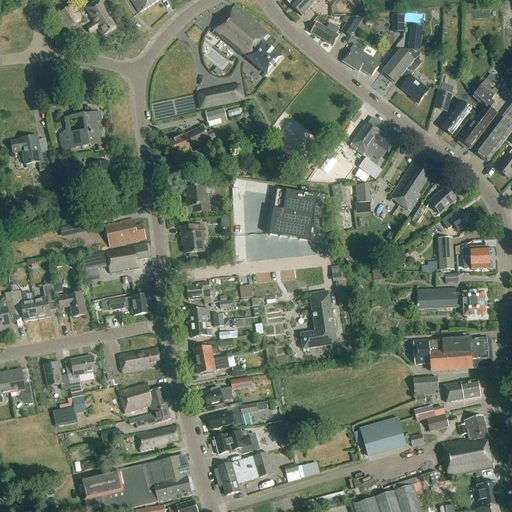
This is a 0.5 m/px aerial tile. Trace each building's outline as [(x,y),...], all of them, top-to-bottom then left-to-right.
[(103,37),(116,29),(106,13),(109,11),(101,0),(97,0),(86,8),(94,20),(92,21),(95,25),(88,29),(91,34),(98,29),(103,37)] [(131,0),(140,14),(147,9),(141,0),(131,0)] [(141,0),(147,9),(160,2),(158,0),(141,0)] [(297,0),(296,0),(291,6),(302,17),(318,0),(302,0),(302,1),(301,0),(299,0),(299,1),(297,0)] [(66,32),(82,22),(73,7),(57,17),(66,32)] [(268,36),(234,8),(213,33),(242,56),(242,55),(248,60),(248,59),(267,74),(280,58),(262,42),(268,36)] [(403,16),(393,16),(392,33),(403,33),(403,16)] [(350,19),(346,25),(341,32),(351,39),(363,20),(350,19)] [(336,35),(340,30),(330,24),(327,30),(317,24),(311,34),(333,47),(339,37),(336,35)] [(408,51),(420,52),(421,40),(409,39),(408,51)] [(371,78),(380,66),(364,55),(352,47),(342,63),(358,73),(360,71),(371,78)] [(400,50),(382,74),(395,84),(399,78),(414,61),(404,53),(400,50)] [(414,61),(400,79),(406,83),(401,89),(412,98),(411,100),(418,105),(429,91),(411,77),(421,64),(419,62),(420,52),(404,51),(404,53),(414,61)] [(470,150),(490,124),(497,114),(494,113),(490,110),(494,104),(491,102),(498,92),(504,85),(490,75),(473,98),(484,108),(459,142),(470,150)] [(238,87),(215,92),(217,104),(241,99),(238,87)] [(440,92),(438,98),(450,102),(452,95),(440,92)] [(454,139),(474,112),(460,102),(440,128),(454,139)] [(492,157),(509,135),(511,130),(511,104),(502,118),(501,118),(474,153),(486,162),(491,156),(492,157)] [(226,118),(224,113),(223,109),(205,114),(208,123),(226,118)] [(239,110),(228,112),(229,118),(240,115),(239,110)] [(67,133),(61,137),(63,150),(99,144),(94,115),(89,116),(82,117),(85,131),(70,133),(69,134),(69,135),(67,133)] [(381,159),(386,152),(388,154),(394,145),(398,138),(372,119),(368,124),(367,123),(350,147),(363,157),(365,155),(370,159),(374,154),(381,159)] [(185,136),(190,150),(209,141),(209,140),(215,137),(212,131),(206,134),(202,127),(185,136)] [(190,150),(185,136),(184,135),(167,143),(174,159),(187,153),(193,168),(197,166),(202,177),(212,173),(211,168),(207,170),(201,158),(206,156),(203,147),(191,152),(190,150)] [(20,140),(10,142),(12,155),(22,153),(24,166),(38,163),(39,172),(43,171),(48,170),(49,170),(46,153),(40,154),(37,137),(20,140)] [(511,150),(508,155),(496,171),(508,180),(511,174),(511,150)] [(341,182),(357,162),(347,155),(332,174),(341,182)] [(215,159),(219,170),(224,168),(220,157),(215,159)] [(438,175),(429,169),(416,160),(389,199),(410,213),(421,196),(429,185),(431,186),(438,175)] [(112,176),(107,176),(106,172),(109,172),(107,162),(89,165),(94,194),(104,192),(105,197),(115,195),(112,176)] [(333,174),(331,164),(319,166),(321,176),(333,174)] [(354,166),(347,176),(354,181),(361,171),(354,166)] [(335,203),(346,202),(345,184),(334,185),(335,203)] [(276,185),(268,220),(314,230),(321,195),(276,185)] [(369,185),(355,186),(357,204),(371,203),(369,185)] [(193,214),(210,213),(208,199),(207,199),(205,186),(186,188),(187,201),(185,201),(186,208),(193,208),(193,214)] [(440,215),(455,200),(445,189),(435,199),(434,198),(428,203),(440,215)] [(416,225),(426,209),(421,205),(411,222),(416,225)] [(447,230),(453,226),(458,232),(471,223),(464,212),(460,214),(457,210),(441,220),(447,230)] [(347,212),(337,214),(339,233),(346,232),(345,219),(348,218),(347,212)] [(104,227),(109,249),(145,240),(142,226),(135,228),(133,220),(120,223),(120,224),(115,226),(115,224),(104,227)] [(85,234),(83,224),(65,228),(68,237),(85,234)] [(203,226),(197,227),(180,228),(182,242),(184,242),(185,255),(204,253),(203,240),(205,240),(204,233),(203,233),(203,226)] [(454,271),(454,259),(452,239),(438,240),(439,272),(454,271)] [(146,245),(106,252),(83,256),(88,285),(92,285),(92,288),(99,287),(99,284),(100,283),(98,270),(109,268),(110,275),(137,270),(136,262),(148,260),(146,245)] [(489,270),(488,248),(470,249),(470,250),(463,251),(464,270),(471,269),(471,271),(472,271),(474,272),(476,272),(478,271),(489,270)] [(385,264),(371,265),(373,281),(386,280),(385,264)] [(335,283),(339,308),(349,306),(345,281),(344,281),(342,267),(331,268),(333,283),(335,283)] [(457,282),(457,274),(446,274),(446,282),(457,282)] [(55,302),(52,286),(51,281),(44,282),(45,287),(42,287),(44,299),(34,301),(37,320),(50,318),(48,304),(55,302)] [(210,299),(209,291),(209,284),(197,285),(198,286),(186,288),(188,302),(210,299)] [(9,286),(11,293),(15,315),(22,314),(24,323),(37,320),(34,301),(32,294),(24,295),(16,285),(9,286)] [(240,288),(241,300),(252,299),(251,287),(240,288)] [(484,313),(485,312),(485,309),(483,308),(483,301),(484,300),(484,297),(483,296),(483,293),(463,294),(456,295),(456,290),(417,291),(418,311),(456,309),(456,308),(463,308),(463,317),(484,316),(484,313)] [(0,303),(0,302),(0,331),(11,330),(9,316),(15,315),(11,293),(5,295),(5,298),(4,298),(1,301),(1,302),(0,303)] [(303,350),(337,345),(329,293),(310,296),(315,333),(301,335),(303,350)] [(72,319),(86,316),(82,294),(68,297),(68,295),(57,297),(60,310),(70,308),(72,319)] [(125,307),(132,306),(133,317),(151,314),(148,296),(108,302),(110,312),(126,310),(125,307)] [(189,312),(190,325),(206,323),(205,317),(209,317),(208,309),(189,312)] [(206,323),(190,325),(192,339),(211,337),(211,330),(206,330),(206,323)] [(219,334),(220,341),(230,340),(230,339),(237,339),(236,332),(219,334)] [(431,373),(489,369),(486,340),(471,341),(470,339),(413,343),(415,366),(430,365),(431,373)] [(230,340),(220,341),(221,348),(233,347),(233,346),(234,346),(234,340),(232,340),(230,340)] [(194,351),(196,364),(228,358),(227,357),(213,360),(212,356),(219,355),(218,347),(210,349),(210,348),(194,351)] [(139,353),(137,353),(119,357),(122,375),(143,371),(142,368),(160,365),(157,350),(139,354),(139,353)] [(67,376),(70,389),(71,395),(74,410),(85,408),(82,393),(79,376),(95,373),(92,358),(71,362),(73,374),(67,376)] [(228,358),(196,364),(198,375),(215,372),(222,370),(222,369),(229,368),(228,358)] [(61,391),(70,389),(67,376),(61,377),(58,364),(43,367),(47,388),(60,385),(61,391)] [(19,392),(20,395),(18,398),(21,400),(25,404),(28,399),(32,398),(29,383),(24,384),(21,371),(7,374),(10,394),(19,392)] [(1,396),(10,394),(7,374),(0,375),(0,404),(3,404),(1,396)] [(251,378),(231,381),(232,391),(253,388),(251,378)] [(414,396),(438,394),(437,378),(413,380),(414,396)] [(480,398),(480,397),(481,396),(480,392),(479,392),(477,381),(443,387),(447,404),(480,398)] [(149,408),(151,414),(167,410),(161,390),(149,393),(146,385),(118,393),(124,415),(149,408)] [(207,408),(223,404),(224,407),(229,406),(228,401),(233,400),(230,389),(220,391),(219,389),(211,391),(212,393),(204,395),(207,408)] [(219,417),(209,420),(211,429),(219,427),(219,429),(232,425),(233,428),(245,424),(246,428),(253,426),(249,415),(257,413),(257,412),(256,405),(241,408),(240,408),(241,413),(231,415),(231,412),(219,416),(219,417)] [(432,408),(414,413),(417,424),(434,419),(432,408)] [(167,410),(151,414),(151,416),(128,421),(129,426),(135,424),(136,429),(154,424),(154,425),(170,421),(167,410)] [(53,415),(56,428),(77,423),(75,411),(53,415)] [(429,433),(449,428),(446,417),(427,422),(429,433)] [(494,469),(482,418),(464,422),(465,426),(458,427),(460,437),(467,435),(468,441),(441,446),(448,478),(494,469)] [(400,419),(360,427),(366,457),(406,449),(400,419)] [(282,423),(269,425),(271,434),(283,431),(282,423)] [(160,446),(178,442),(175,428),(159,432),(158,431),(136,436),(140,454),(160,449),(160,446)] [(119,430),(101,433),(103,442),(120,438),(119,430)] [(216,448),(219,456),(241,450),(243,455),(252,452),(260,450),(256,438),(255,434),(249,436),(247,432),(242,434),(241,432),(237,433),(227,436),(227,435),(214,439),(215,442),(213,442),(214,447),(216,446),(216,448)] [(284,447),(289,445),(286,433),(280,435),(284,447)] [(412,448),(424,445),(422,435),(410,437),(412,448)] [(241,484),(259,479),(274,475),(268,453),(217,468),(226,497),(240,493),(237,483),(240,482),(241,484)] [(175,497),(191,494),(187,478),(188,478),(182,456),(160,461),(160,462),(79,480),(87,511),(121,511),(158,503),(159,505),(176,500),(175,497)] [(91,462),(83,463),(84,471),(92,470),(91,462)] [(287,482),(319,474),(317,465),(298,470),(297,465),(284,468),(287,482)] [(435,473),(429,475),(432,484),(438,482),(435,473)] [(357,511),(441,511),(438,503),(428,506),(420,483),(355,505),(357,511)] [(461,511),(506,511),(506,508),(506,506),(500,507),(497,484),(476,487),(477,488),(472,489),(473,497),(478,497),(479,509),(474,510),(473,511),(471,511),(470,511),(461,511)] [(344,492),(305,501),(307,507),(346,498),(344,492)] [(169,511),(196,511),(194,502),(168,509),(169,511)]
